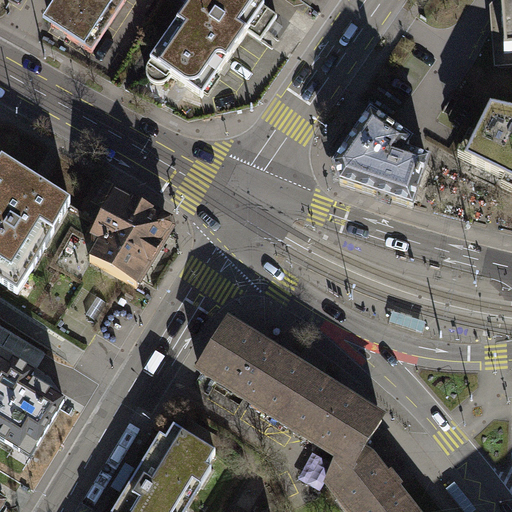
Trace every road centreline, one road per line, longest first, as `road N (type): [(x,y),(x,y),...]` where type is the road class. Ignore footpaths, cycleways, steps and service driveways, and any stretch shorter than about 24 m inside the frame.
road 1 (residential): [(239,209),(59,511)]
road 2 (secondary): [(511,267),(289,198),(239,209)]
road 3 (secondary): [(239,209),(0,71)]
road 4 (secondary): [(335,314),(450,433),(509,511)]
road 5 (residential): [(383,0),(239,209)]
road 6 (secondary): [(335,314),(440,351),(511,355)]
road 7 (secondary): [(239,209),(283,281),(335,314)]
